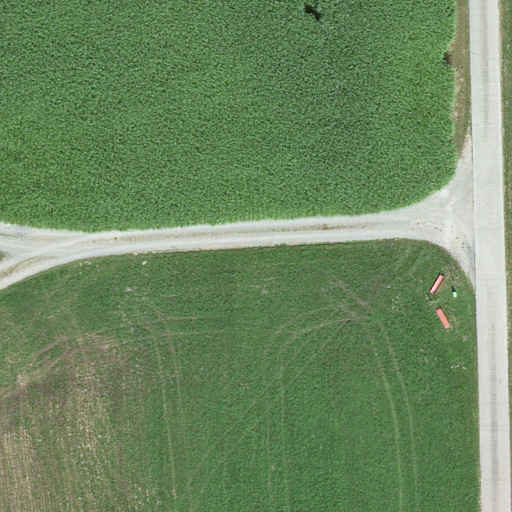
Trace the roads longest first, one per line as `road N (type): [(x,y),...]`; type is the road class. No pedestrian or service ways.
road 1 (unclassified): [(472,0),(483,511)]
road 2 (track): [(474,234),(120,241)]
road 3 (track): [(120,241),(0,281)]
road 4 (track): [(120,241),(0,236)]
